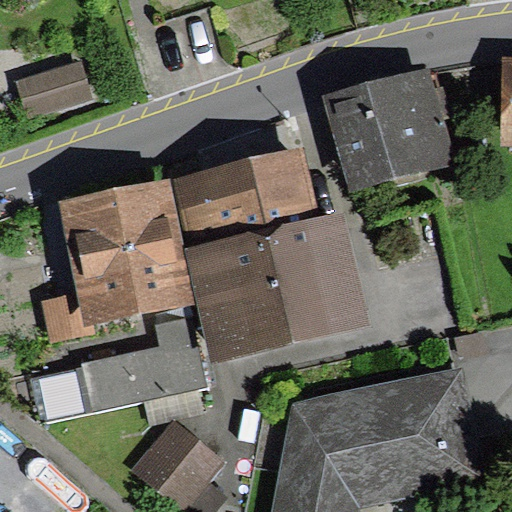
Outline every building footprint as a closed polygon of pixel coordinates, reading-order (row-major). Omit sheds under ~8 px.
[(5,87),(14,124),(79,109),(71,72),(5,87)] [(333,104),(355,183),(446,158),(424,80),(333,104)] [(196,263),(223,257),(313,236),(297,161),(177,189),(194,264),(196,263)] [(78,218),(97,314),(174,299),(167,268),(179,266),(175,244),(163,246),(157,218),(167,216),(164,200),(78,218)] [(327,233),(313,236),(223,257),(196,263),(194,264),(215,351),(361,317),(341,230),(327,233)] [(74,297),(31,305),(39,349),(82,340),(74,297)] [(206,390),(191,320),(158,327),(164,352),(85,369),(95,414),(206,390)] [(353,504),(477,477),(456,379),(299,413),(279,511),(309,511),(313,496),(353,504)] [(182,511),(220,465),(174,426),(135,473),(182,511)]
